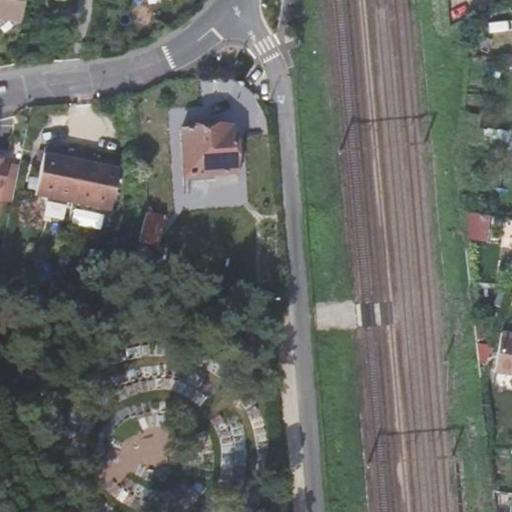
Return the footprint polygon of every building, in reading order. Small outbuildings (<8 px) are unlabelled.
[(0,0),(0,18),(21,22),(24,0),(0,0)] [(229,162),(226,116),(176,119),(179,166),(229,162)] [(117,171),(43,156),(34,198),(109,213),(117,171)] [(479,159),(464,159),(466,188),(481,188),(479,159)] [(159,246),(167,214),(148,210),(140,241),(159,246)] [(493,216),(466,212),(469,239),(491,241),(493,216)] [(96,260),(98,249),(63,242),(61,254),(96,260)] [(511,334),(500,333),(498,340),(511,342),(511,334)] [(511,342),(498,340),(493,375),(511,377),(511,342)]
